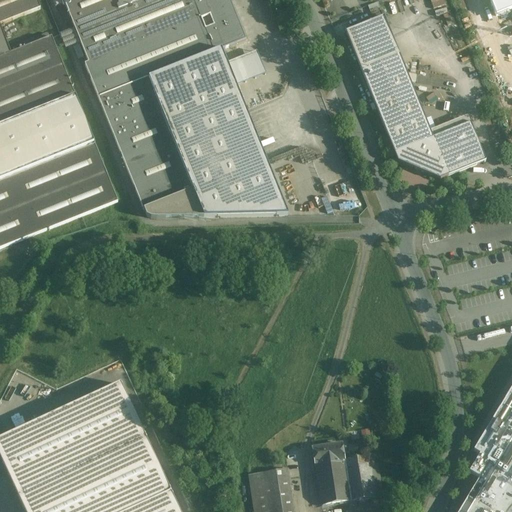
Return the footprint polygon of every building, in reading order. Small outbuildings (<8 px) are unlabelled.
[(36,0),(0,0),(0,26),(40,10),(36,0)] [(62,0),(89,64),(89,66),(201,20),(192,0),(62,0)] [(193,191),(148,80),(221,52),(246,42),(229,0),(192,0),(201,20),(89,66),(89,64),(85,66),(143,212),(193,191)] [(511,0),(489,0),(496,17),(511,10),(511,0)] [(384,18),(346,34),(398,163),(440,181),(485,162),(467,117),(430,132),(384,18)] [(0,58),(11,55),(0,29),(0,58)] [(0,125),(75,96),(52,39),(11,55),(0,58),(0,125)] [(221,52),(148,80),(193,191),(203,218),(287,217),(235,87),(226,65),(221,52)] [(256,53),(226,65),(235,87),(265,75),(256,53)] [(75,96),(0,125),(0,184),(95,147),(75,96)] [(0,184),(0,251),(117,205),(95,147),(0,184)] [(511,216),(428,237),(440,285),(445,284),(458,337),(511,324),(511,216)] [(179,511),(120,385),(0,440),(0,459),(24,511),(179,511)] [(459,511),(468,511),(511,440),(511,388),(474,452),(480,456),(470,473),(479,480),(459,511)] [(511,511),(511,440),(468,511),(511,511)] [(342,445),(312,450),(315,466),(316,466),(321,507),(380,498),(373,457),(345,461),(342,445)] [(294,511),(288,470),(249,476),(254,511),(294,511)]
